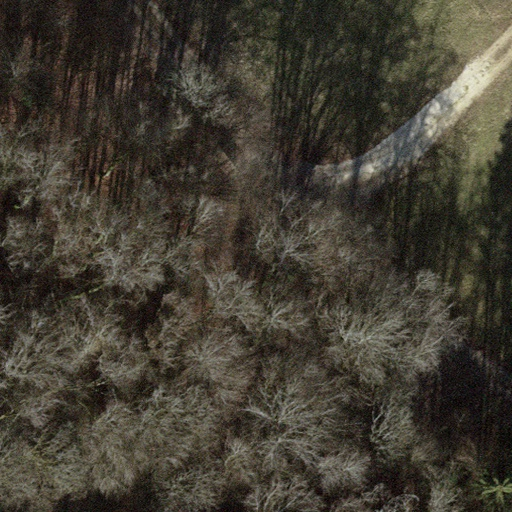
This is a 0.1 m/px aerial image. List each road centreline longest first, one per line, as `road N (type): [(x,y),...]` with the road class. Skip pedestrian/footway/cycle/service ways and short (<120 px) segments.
road 1 (track): [(320,222),(158,0)]
road 2 (track): [(511,43),(320,222)]
road 3 (track): [(511,382),(320,222)]
road 4 (track): [(459,344),(392,450),(400,511)]
